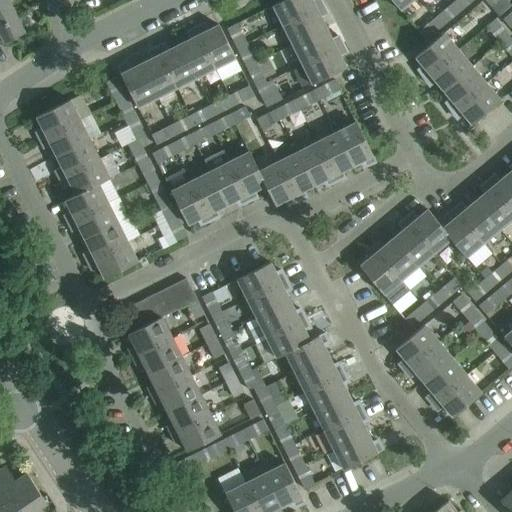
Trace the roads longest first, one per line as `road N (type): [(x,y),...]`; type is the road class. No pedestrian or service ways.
road 1 (residential): [(312,271),(286,224),(261,221),(88,307)]
road 2 (residential): [(454,468),(312,271)]
road 3 (residential): [(88,307),(109,380),(181,511)]
road 4 (residential): [(425,180),(336,0)]
road 5 (residential): [(0,136),(88,307)]
road 6 (residential): [(312,271),(425,180)]
road 7 (residential): [(96,511),(24,408)]
